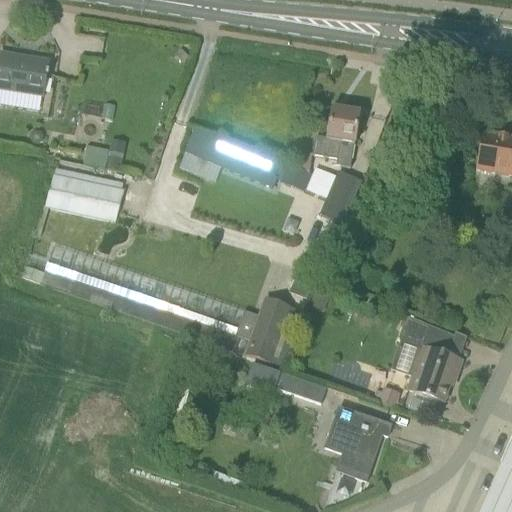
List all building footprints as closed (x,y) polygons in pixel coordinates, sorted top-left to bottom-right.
[(189,59),(181,51),(174,56),(182,65),(189,59)] [(18,60),(0,56),(0,92),(42,99),(46,78),(48,79),(48,74),(46,74),(47,70),(48,65),(18,60)] [(327,143),(315,141),(312,159),(337,163),(336,169),(349,171),(359,116),(332,111),(327,143)] [(272,192),(276,181),(282,166),(194,130),(183,156),(272,192)] [(511,178),(511,139),(481,135),(475,172),(493,175),(494,170),(509,173),(508,178),(511,178)] [(121,169),(126,145),(112,141),(106,166),(121,169)] [(86,149),(83,168),(104,172),(108,153),(86,149)] [(279,154),(277,164),(288,168),(309,177),(312,159),(279,154)] [(283,179),(280,185),(305,195),(306,193),(312,178),(309,177),(288,168),(283,179)] [(338,209),(349,180),(338,176),(326,204),(338,209)] [(44,211),(115,226),(124,193),(53,179),(44,211)] [(350,246),(341,242),(335,252),(345,257),(350,246)] [(299,273),(319,278),(329,249),(325,248),(302,265),(299,273)] [(245,360),(267,368),(287,311),(264,302),(250,343),(45,273),(40,287),(246,358),(245,360)] [(323,314),(334,288),(320,281),(308,308),(323,314)] [(460,364),(447,359),(454,339),(407,323),(390,372),(417,381),(412,395),(442,405),(448,386),(452,387),(460,364)] [(274,392),(279,377),(252,367),(245,386),(273,395),(274,392)] [(325,392),(279,377),(274,392),(319,407),(325,392)] [(190,390),(178,386),(170,411),(183,415),(190,390)] [(379,406),(394,411),(399,396),(384,391),(379,406)] [(338,468),(355,474),(353,482),(365,486),(368,478),(381,438),(387,440),(391,429),(353,416),(352,418),(337,413),(324,452),(342,458),(338,468)] [(511,511),(511,438),(479,511),(511,511)] [(243,497),(247,488),(214,474),(210,484),(243,497)]
